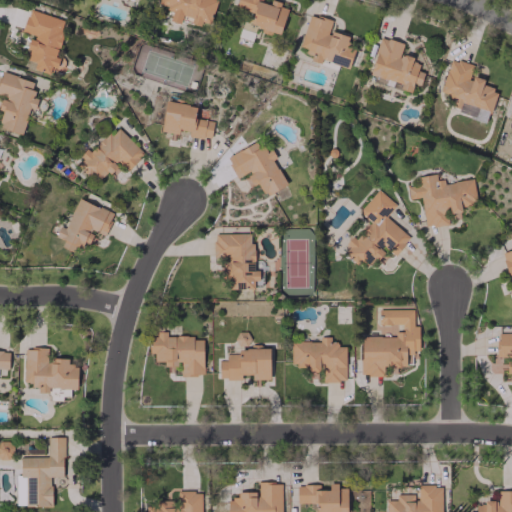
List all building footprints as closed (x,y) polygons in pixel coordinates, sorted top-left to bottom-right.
[(215,0),(159,0),(158,5),(172,9),(169,21),(180,24),(182,15),(191,18),(190,23),(200,26),(201,22),(209,24),(215,0)] [(279,36),(287,8),(279,6),(280,2),(271,0),(236,0),(235,6),(250,11),(245,29),(253,31),(254,29),(279,36)] [(54,57),(65,20),(28,9),(21,32),(31,36),(24,59),(35,62),(33,69),(49,73),(50,67),(60,70),(64,60),(54,57)] [(348,68),(354,45),(346,43),(348,36),(328,31),(331,20),(309,14),(299,49),(312,52),(309,61),(320,63),(321,60),(348,68)] [(369,75),(400,82),(398,89),(410,92),(412,83),(420,85),(423,72),(417,70),(418,64),(411,62),(412,57),(399,54),(402,42),(379,37),(369,75)] [(439,93),(458,98),(455,112),(487,121),(496,90),(482,86),(483,80),(469,76),(472,65),(449,58),(439,93)] [(0,128),(21,134),(29,107),(34,109),(37,99),(30,97),(34,81),(0,71),(0,95),(1,96),(0,98),(0,110),(1,111),(0,116),(0,128)] [(212,120),(194,118),(195,105),(165,101),(160,138),(175,140),(176,129),(189,131),(188,136),(210,138),(212,120)] [(144,153),(115,126),(77,166),(88,177),(93,172),(101,180),(117,163),(126,171),(144,153)] [(285,186),(272,159),(275,158),(270,148),(263,152),(257,141),(225,156),(236,179),(243,175),(248,187),(257,182),(264,196),(285,186)] [(420,197),(424,227),(448,224),(446,214),(460,212),(459,205),(475,203),(472,178),(436,183),(435,174),(414,177),(415,184),(406,185),(408,199),(420,197)] [(409,237),(385,217),(395,204),(377,189),(359,212),(369,220),(342,252),(356,264),(360,259),(369,266),(384,248),(394,255),(409,237)] [(112,212),(77,198),(65,228),(59,226),(54,236),(63,240),(60,247),(72,252),(75,245),(83,249),(92,229),(103,233),(112,212)] [(223,289),(253,289),(253,280),(258,280),(258,270),(253,270),(253,242),(250,242),(250,233),(213,234),(213,259),(222,258),(223,289)] [(413,310),(381,309),(381,323),(398,324),(398,330),(395,330),(394,337),(361,336),(360,375),(383,376),(383,366),(394,366),(394,365),(404,366),(405,352),(417,353),(418,325),(412,325),(413,310)] [(202,337),(166,337),(166,333),(149,333),(149,353),(153,353),(153,361),(163,361),(163,365),(180,365),(180,375),(202,375),(202,337)] [(511,333),(497,333),(496,356),(508,357),(507,384),(511,384),(511,333)] [(345,381),(345,344),(330,344),(330,336),(319,336),(319,341),(290,341),(290,366),(309,366),(309,377),(320,377),(320,381),(345,381)] [(22,384),(37,384),(37,392),(48,392),(48,388),(76,389),(77,365),(67,365),(68,358),(47,358),(47,348),(23,348),(22,384)] [(269,379),(268,348),(237,349),(237,353),(225,353),(225,360),(218,360),(218,379),(241,378),(241,374),(251,374),(251,379),(269,379)] [(0,368),(8,369),(8,350),(0,350),(0,368)] [(50,506),(50,477),(63,477),(63,437),(47,437),(47,457),(17,457),(17,506),(50,506)] [(0,458),(13,458),(12,441),(0,441),(0,458)] [(227,511),(280,511),(281,482),(257,482),(257,491),(236,492),(236,496),(227,496),(227,511)] [(296,485),(296,503),(315,502),(315,511),(346,511),(346,488),(337,488),(337,483),(328,483),(328,490),(319,490),(319,484),(296,485)] [(440,511),(440,485),(416,486),(416,494),(395,494),(396,500),(385,500),(385,511),(440,511)] [(511,511),(511,490),(498,490),(498,502),(475,501),(474,511),(468,511),(467,511),(511,511)] [(200,511),(201,491),(175,491),(175,500),(155,500),(155,507),(145,507),(145,511),(200,511)]
